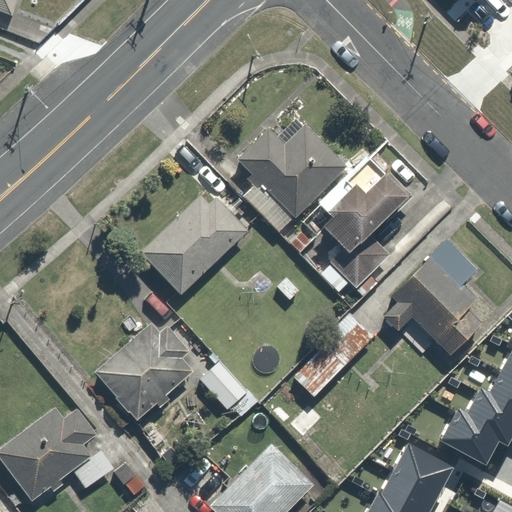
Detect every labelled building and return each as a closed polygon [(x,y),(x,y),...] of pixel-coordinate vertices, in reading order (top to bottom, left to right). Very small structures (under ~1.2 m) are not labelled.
[(0,0),(0,9),(12,14),(17,0),(0,0)] [(262,188),(290,215),(343,159),(301,119),(282,140),(264,123),(229,160),(251,180),(256,174),(267,183),(262,188)] [(354,185),(314,222),(338,247),(326,258),(352,285),(385,254),(364,232),(400,198),(378,175),(360,192),(354,185)] [(202,190),(136,250),(173,290),(238,230),(202,190)] [(463,332),(449,317),(468,299),(454,284),(468,271),(438,239),(388,287),(396,295),(377,313),(404,341),(419,327),(442,352),(463,332)] [(286,276),(276,286),(289,299),(299,290),(286,276)] [(270,283),(257,298),(273,313),(287,299),(270,283)] [(323,340),(290,372),(310,393),(371,334),(347,309),(319,336),(323,340)] [(167,392),(165,390),(172,383),(175,385),(203,359),(157,310),(91,370),(137,420),(141,417),(137,413),(152,400),(155,403),(167,392)] [(477,362),(484,369),(443,410),(465,430),(458,437),(489,467),(511,443),(511,344),(509,347),(500,339),(477,362)] [(218,358),(197,377),(230,412),(251,393),(218,358)] [(320,411),(307,399),(286,423),(300,435),(320,411)] [(109,465),(97,450),(87,458),(84,454),(86,452),(77,441),(92,429),(75,407),(60,419),(49,406),(0,444),(0,465),(26,499),(69,466),(84,485),(109,465)] [(438,470),(383,441),(362,480),(417,509),(438,470)] [(280,511),(308,486),(269,445),(207,504),(211,509),(207,511),(280,511)]
